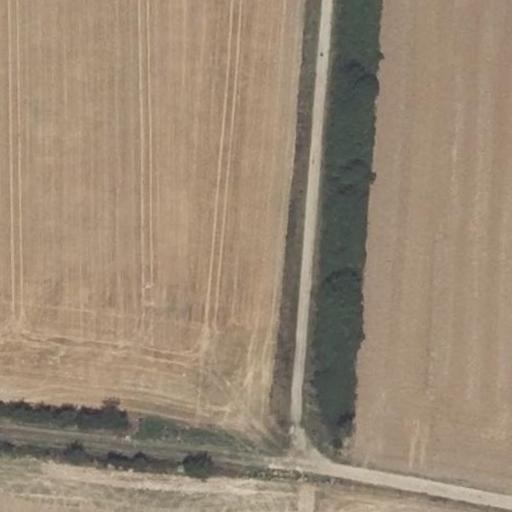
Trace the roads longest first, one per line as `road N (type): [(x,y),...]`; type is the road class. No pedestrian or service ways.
road 1 (track): [(511,492),(0,429)]
road 2 (track): [(337,0),(299,466)]
